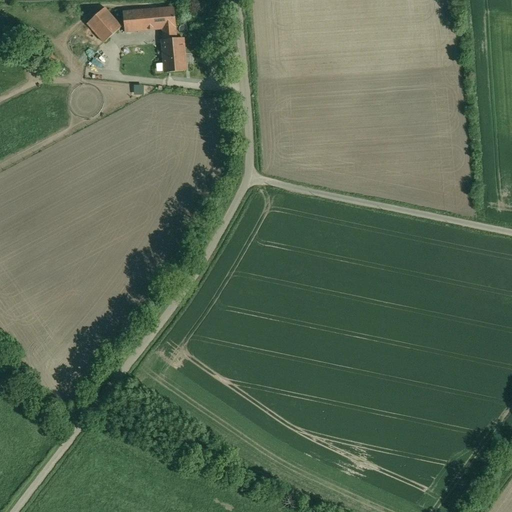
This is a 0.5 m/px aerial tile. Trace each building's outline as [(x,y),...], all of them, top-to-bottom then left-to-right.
[(105,8),(77,33),(94,52),(122,27),(105,8)] [(174,8),(165,9),(166,18),(162,19),(163,29),(164,40),(162,41),(165,73),(186,71),(183,39),(177,39),(175,28),(176,28),(174,8)] [(16,9),(8,18),(14,25),(23,17),(19,13),(16,9)] [(165,9),(123,12),(125,32),(163,29),(162,19),(166,18),(165,9)] [(52,56),(47,61),(56,67),(60,62),(52,56)]
